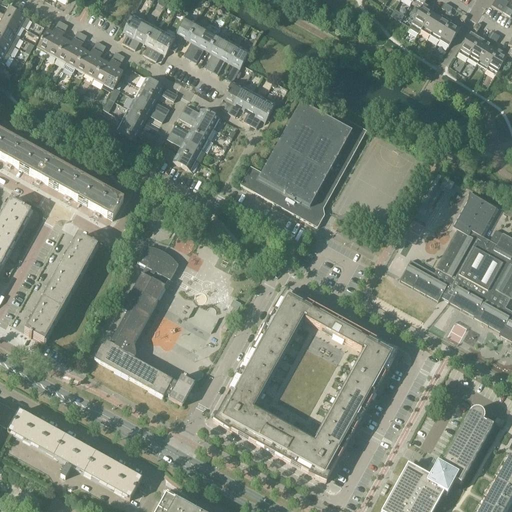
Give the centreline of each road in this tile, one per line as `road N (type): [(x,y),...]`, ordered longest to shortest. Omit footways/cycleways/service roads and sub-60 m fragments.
road 1 (residential): [(349,315),(421,356),(338,503),(194,425)]
road 2 (residential): [(144,511),(162,479),(0,389)]
road 3 (tertiary): [(179,453),(0,354)]
road 4 (tertiary): [(0,368),(173,465)]
road 5 (residential): [(185,94),(28,0)]
road 6 (residential): [(274,274),(194,425)]
road 7 (tertiary): [(286,511),(179,453)]
road 8 (residential): [(0,317),(59,211)]
